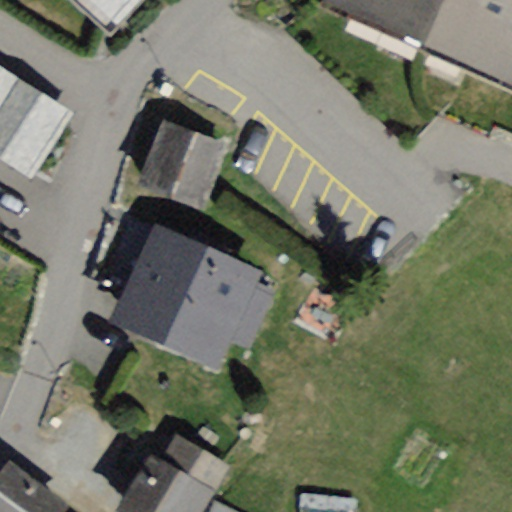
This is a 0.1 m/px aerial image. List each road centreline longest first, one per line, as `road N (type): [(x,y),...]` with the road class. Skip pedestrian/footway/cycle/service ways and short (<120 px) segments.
road 1 (residential): [(107,109),(28,398),(0,428)]
road 2 (residential): [(209,0),(107,109)]
road 3 (residential): [(107,109),(37,50),(0,32)]
